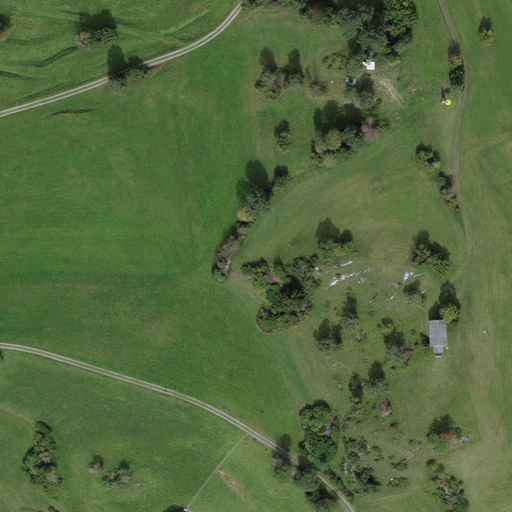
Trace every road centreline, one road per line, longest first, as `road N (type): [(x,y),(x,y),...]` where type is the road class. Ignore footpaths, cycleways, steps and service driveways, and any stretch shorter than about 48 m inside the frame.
road 1 (track): [(349,511),(316,480),(205,410),(0,348)]
road 2 (track): [(442,0),(468,80),(457,165),(471,236),(465,296)]
road 3 (track): [(0,116),(191,52),(249,0)]
